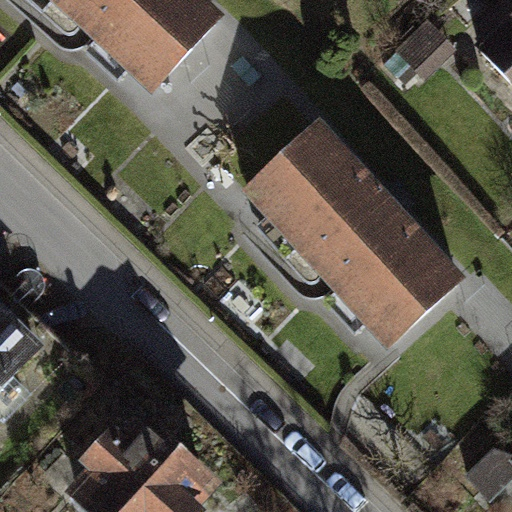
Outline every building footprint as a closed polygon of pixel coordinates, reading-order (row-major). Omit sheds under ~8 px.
[(228,19),(206,0),(36,0),(154,102),(228,19)] [(511,15),(470,56),(511,99),(511,15)] [(426,26),(395,55),(423,85),(454,56),(426,26)] [(472,156),(503,131),(464,85),(433,111),(472,156)] [(392,355),(467,284),(319,127),(243,198),(392,355)] [(0,327),(8,319),(0,311),(0,327)] [(0,393),(41,350),(8,319),(0,327),(0,393)] [(206,511),(225,492),(145,419),(122,444),(111,433),(79,469),(91,479),(67,505),(74,511),(206,511)]
